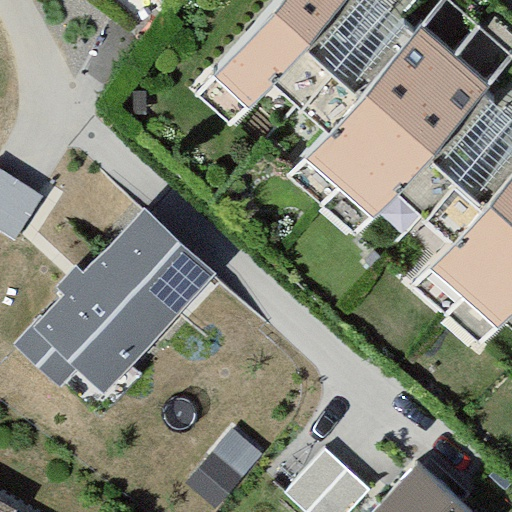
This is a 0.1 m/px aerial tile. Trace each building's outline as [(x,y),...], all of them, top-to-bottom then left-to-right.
[(266,0),(211,63),(247,95),(330,0),(266,0)] [(415,17),(307,143),(373,199),(481,74),(415,17)] [(0,158),(0,219),(20,230),(45,184),(0,158)] [(511,160),(431,253),(497,311),(511,294),(511,160)] [(144,198),(32,317),(102,383),(214,263),(144,198)] [(329,438),(288,483),(319,511),(342,511),(373,478),(329,438)] [(468,511),(412,464),(370,511),(468,511)] [(35,511),(0,493),(0,511),(35,511)]
